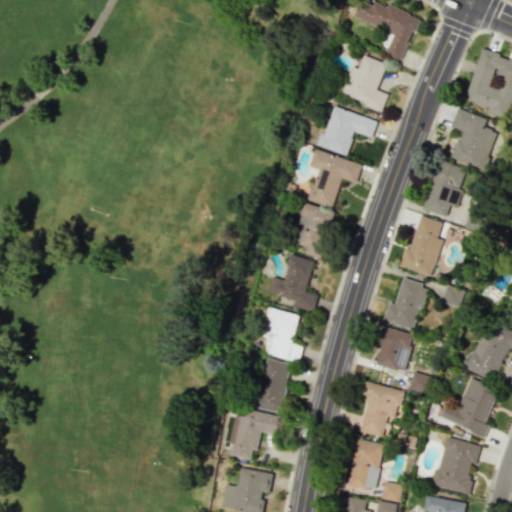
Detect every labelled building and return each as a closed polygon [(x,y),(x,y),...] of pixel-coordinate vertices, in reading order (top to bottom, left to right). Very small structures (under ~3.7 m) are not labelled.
[(359,0),(353,17),(385,30),(380,43),(387,46),(384,54),(402,60),(418,16),(388,5),(387,7),(368,0),(359,0)] [(465,99),(489,107),(487,113),(507,119),(511,103),(511,58),(481,48),(465,99)] [(341,94),(382,110),(388,94),(376,89),(386,63),(363,55),(358,68),(352,66),(341,94)] [(377,120),(332,105),(319,146),(347,155),(355,132),(371,137),(377,120)] [(451,159),(486,170),(501,123),(456,108),(451,127),(460,130),(451,159)] [(362,162),(315,149),(310,166),(318,168),(309,199),(333,206),(341,178),(356,182),(362,162)] [(451,217),(464,167),(435,160),(422,209),(451,217)] [(305,254),(319,257),(332,210),(304,202),(293,242),(307,246),(305,254)] [(399,266),(431,275),(446,223),(419,215),(410,249),(404,247),(399,266)] [(314,259),(291,253),(284,279),(273,276),(268,293),(294,300),(292,306),(313,311),(317,294),(305,291),(314,259)] [(414,329),(426,284),(401,278),(395,303),(387,301),(382,321),(414,329)] [(440,301),(458,307),(463,291),(446,285),(440,301)] [(292,343),(299,314),(268,307),(261,336),(267,337),(263,353),(298,361),(302,346),(292,343)] [(465,366),(492,379),(508,348),(511,349),(511,330),(497,323),(488,340),(480,336),(465,366)] [(376,364),(404,371),(413,333),(381,326),(377,345),(380,346),(376,364)] [(291,363),(265,358),(255,407),(280,412),(291,363)] [(424,393),(429,376),(412,371),(408,389),(424,393)] [(440,417),(485,435),(489,424),(485,422),(498,388),(469,377),(457,408),(445,403),(440,417)] [(359,431),(383,437),(388,416),(395,418),(402,390),(365,381),(361,396),(367,397),(359,431)] [(274,434),(278,415),(239,406),(231,442),(234,443),(231,454),(253,460),(260,431),(274,434)] [(433,486),(467,493),(478,444),(444,436),(433,486)] [(383,444),(352,438),(348,458),(352,458),(347,486),(374,490),(383,444)] [(256,511),(263,511),(266,492),(270,492),(273,472),(241,468),(239,485),(226,484),(223,508),(256,511)] [(381,497),(398,501),(402,484),(384,481),(381,497)] [(375,511),(395,511),(397,504),(378,500),(375,511)]
